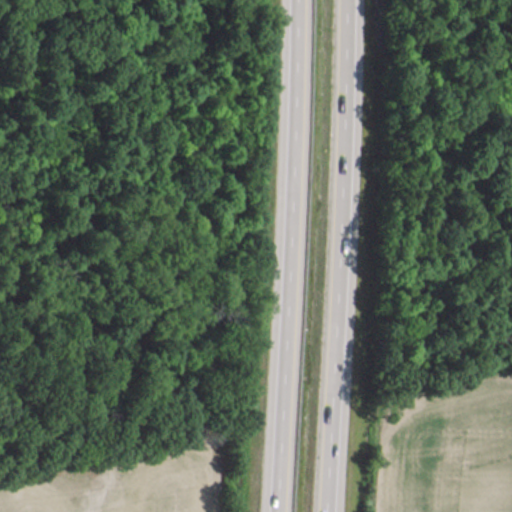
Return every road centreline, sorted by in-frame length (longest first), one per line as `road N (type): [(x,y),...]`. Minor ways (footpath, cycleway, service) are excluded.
road 1 (motorway): [(338,511),(359,0)]
road 2 (motorway): [(307,0),(286,511)]
